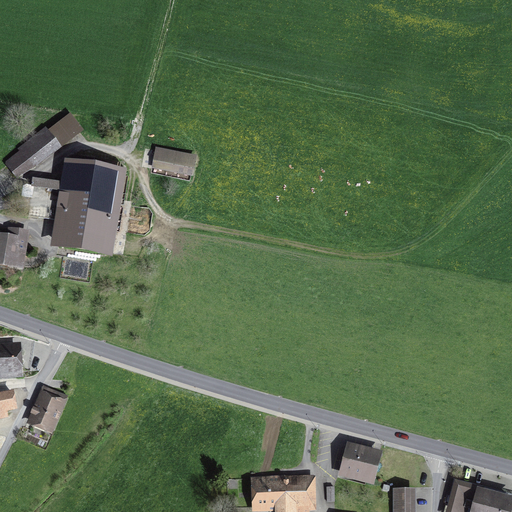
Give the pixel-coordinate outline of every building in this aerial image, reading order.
[(48,129),(61,147),(84,129),(70,112),(48,129)] [(5,164),(16,179),(38,164),(61,147),(48,129),(46,127),(18,148),(19,151),(6,161),(5,164)] [(193,175),(197,155),(156,147),(152,167),(193,175)] [(50,246),(113,256),(127,166),(65,157),(61,181),(33,177),(31,186),(59,190),(50,246)] [(0,265),(25,269),(30,230),(8,227),(7,233),(0,231),(0,265)] [(0,372),(1,373),(1,379),(18,378),(15,345),(0,345),(0,372)] [(32,422),(49,430),(54,419),(57,420),(67,398),(46,389),(32,422)] [(0,417),(5,417),(3,405),(13,403),(11,392),(0,394),(0,417)] [(342,474),(372,482),(379,456),(349,448),(342,474)] [(256,478),(257,507),(277,507),(277,511),(308,511),(310,506),(309,483),(309,479),(307,477),(300,477),(300,483),(280,484),(280,477),(256,478)] [(508,511),(511,501),(480,493),(481,490),(457,484),(448,511),(508,511)] [(410,511),(410,492),(395,492),(394,511),(410,511)]
